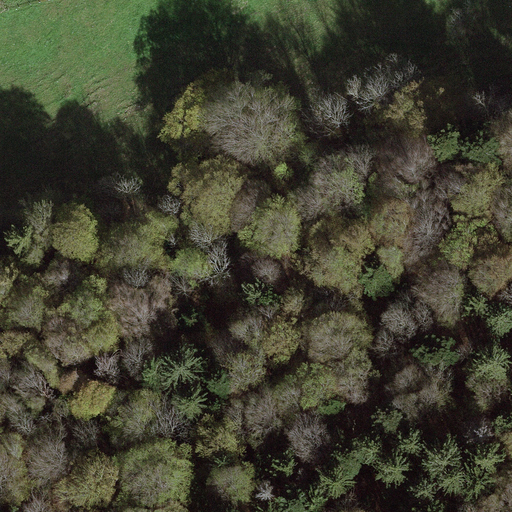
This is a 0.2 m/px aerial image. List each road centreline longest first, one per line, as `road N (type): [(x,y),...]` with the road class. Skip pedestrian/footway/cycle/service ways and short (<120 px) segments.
road 1 (track): [(511,83),(202,205),(0,300)]
road 2 (track): [(267,511),(394,409),(511,338)]
